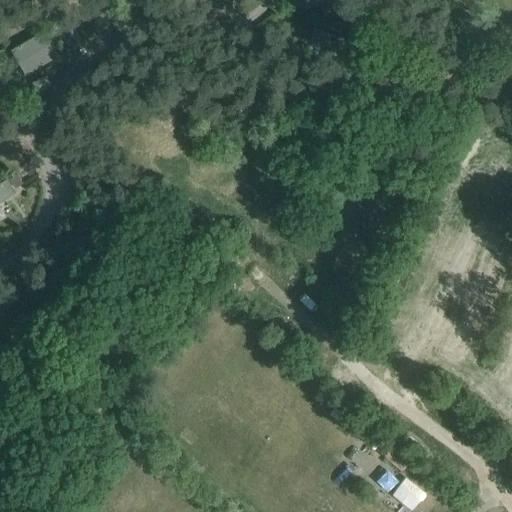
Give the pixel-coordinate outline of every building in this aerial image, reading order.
[(65,17),(53,24),(60,36),(72,29),(65,17)] [(57,56),(43,32),(11,50),(26,75),(57,56)] [(511,222),(495,220),(486,300),(511,303),(511,222)] [(0,445),(16,427),(3,416),(0,420),(0,445)] [(356,473),(373,445),(357,436),(341,464),(356,473)] [(392,491),(418,511),(423,511),(433,499),(404,476),(392,491)]
